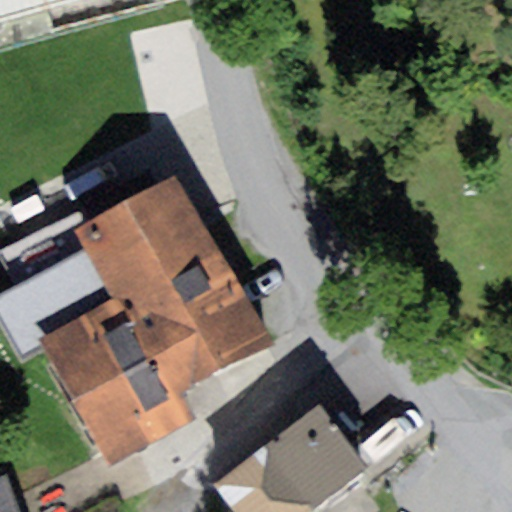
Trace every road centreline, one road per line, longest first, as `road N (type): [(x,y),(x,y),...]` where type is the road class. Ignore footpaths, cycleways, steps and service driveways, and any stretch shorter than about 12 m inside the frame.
road 1 (residential): [(361,312),(263,151),(219,0)]
road 2 (residential): [(361,312),(249,397),(169,511)]
road 3 (residential): [(486,450),(361,312)]
